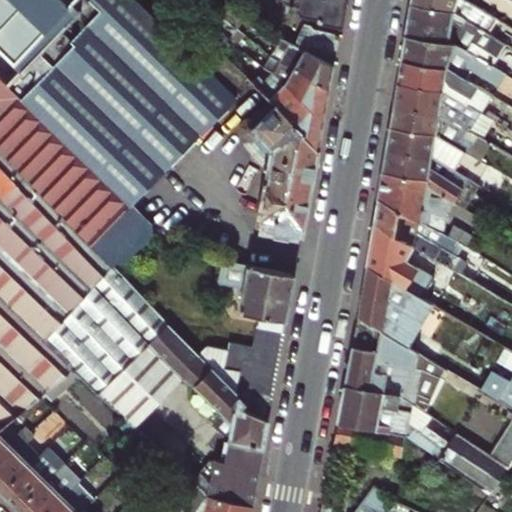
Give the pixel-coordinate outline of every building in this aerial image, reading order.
[(0,0),(0,79),(8,87),(80,11),(71,2),(73,0),(0,0)] [(90,248),(110,266),(115,261),(124,262),(150,234),(148,224),(136,212),(136,201),(234,99),(229,95),(202,68),(132,0),(73,0),(71,2),(80,11),(8,87),(129,206),(90,248)] [(345,0),(283,0),(286,3),(296,5),(302,14),(316,17),(315,18),(323,22),(340,25),(345,0)] [(450,6),(449,5),(418,0),(410,0),(405,31),(457,40),(493,63),(507,41),(450,6)] [(241,30),(250,21),(240,11),(236,11),(213,34),(211,42),(205,48),(213,57),(220,51),(232,38),(241,30)] [(303,23),(299,47),(333,66),(339,33),(312,28),(310,24),(303,23)] [(276,59),(283,63),(329,86),(333,66),(299,47),(259,25),(255,33),(282,47),(276,59)] [(508,71),(493,63),(457,40),(405,31),(401,56),(452,65),(461,71),(465,64),(499,85),(508,71)] [(202,68),(229,95),(246,78),(220,51),(213,57),(202,68)] [(452,65),(401,56),(397,79),(447,88),(484,110),(495,92),(461,71),(452,65)] [(329,86),(283,63),(276,77),(287,82),(323,119),(329,86)] [(287,82),(276,77),(272,75),(258,90),(271,103),(317,151),(323,119),(287,82)] [(0,427),(4,424),(37,396),(70,368),(69,361),(45,340),(110,266),(90,248),(129,206),(8,87),(0,79),(0,427)] [(489,114),(484,110),(447,88),(397,79),(393,100),(440,109),(461,122),(465,116),(481,126),(489,114)] [(436,130),(461,145),(471,128),(478,132),(481,126),(465,116),(461,122),(440,109),(393,100),(390,122),(436,130)] [(317,151),(271,103),(254,118),(250,118),(245,120),(239,126),(239,133),(245,140),(255,139),(273,159),(262,214),(267,222),(266,229),(301,236),(317,151)] [(469,150),(461,145),(436,130),(390,122),(386,144),(430,152),(458,169),(469,150)] [(427,183),(448,196),(458,202),(473,178),(458,169),(430,152),(386,144),(382,166),(428,173),(427,183)] [(382,166),(378,192),(417,216),(467,247),(475,232),(445,213),(448,196),(427,183),(428,173),(382,166)] [(416,229),(417,216),(378,192),(374,216),(413,240),(454,265),(459,256),(416,229)] [(403,256),(413,240),(374,216),(367,259),(420,291),(431,273),(403,256)] [(404,342),(431,298),(420,291),(367,259),(358,314),(372,322),(404,342)] [(283,331),(294,275),(223,260),(219,280),(237,284),(236,293),(242,294),(239,311),(259,315),(257,325),(283,331)] [(69,361),(70,368),(131,428),(180,379),(218,419),(209,428),(229,441),(225,461),(213,459),(207,496),(250,505),(267,419),(240,408),(244,403),(236,395),(110,266),(45,340),(69,361)] [(367,345),(372,322),(358,314),(352,342),(367,345)] [(374,359),(410,367),(415,368),(419,351),(404,342),(372,322),(367,345),(352,342),(344,382),(400,393),(402,382),(407,383),(409,376),(372,369),(374,359)] [(271,395),(283,331),(257,325),(252,348),(231,343),(225,372),(240,375),(237,389),(271,395)] [(511,349),(505,347),(499,361),(511,366),(511,349)] [(409,376),(410,367),(374,359),(372,369),(409,376)] [(511,377),(499,399),(511,407),(511,377)] [(337,419),(403,432),(407,433),(487,491),(494,482),(507,464),(493,455),(456,430),(450,437),(444,445),(408,420),(412,401),(400,393),(344,382),(337,419)] [(267,419),(271,395),(237,389),(236,395),(244,403),(240,408),(267,419)] [(421,416),(422,408),(412,401),(408,420),(444,445),(450,437),(421,416)] [(399,452),(403,432),(337,419),(333,440),(399,452)] [(0,457),(26,431),(22,427),(15,434),(4,424),(0,427),(0,457)] [(68,457),(83,442),(64,426),(50,440),(68,457)] [(511,428),(493,455),(507,464),(511,456),(511,428)] [(0,457),(0,491),(35,455),(47,444),(40,437),(29,449),(24,443),(31,436),(26,431),(0,457)] [(0,491),(17,508),(60,465),(55,459),(47,466),(35,455),(0,491)] [(17,508),(20,511),(45,511),(67,490),(69,488),(59,478),(74,462),(68,457),(60,465),(17,508)] [(179,487),(189,495),(197,488),(165,462),(155,474),(176,492),(179,487)] [(380,511),(390,500),(370,486),(351,511),(327,511),(328,509),(320,507),(319,511),(380,511)] [(79,511),(81,511),(94,497),(89,492),(81,500),(69,488),(67,490),(45,511),(79,511)] [(203,511),(207,496),(197,488),(189,495),(187,511),(203,511)] [(207,496),(203,511),(248,511),(250,505),(207,496)]
